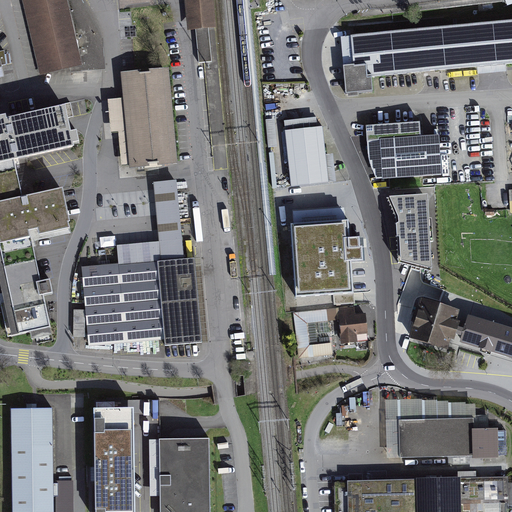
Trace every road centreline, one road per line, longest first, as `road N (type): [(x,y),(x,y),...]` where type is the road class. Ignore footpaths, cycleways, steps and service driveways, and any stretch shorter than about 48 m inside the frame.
road 1 (residential): [(0,354),(219,369),(177,0)]
road 2 (residential): [(395,367),(366,199),(332,115)]
road 3 (residential): [(395,367),(325,401),(313,424),(317,511)]
road 4 (unknown): [(315,462),(497,464)]
road 5 (residential): [(332,115),(511,96)]
road 6 (residential): [(332,115),(308,45),(329,6),(349,0)]
road 7 (unknown): [(65,511),(64,384)]
road 8 (residential): [(511,401),(430,385),(395,367)]
